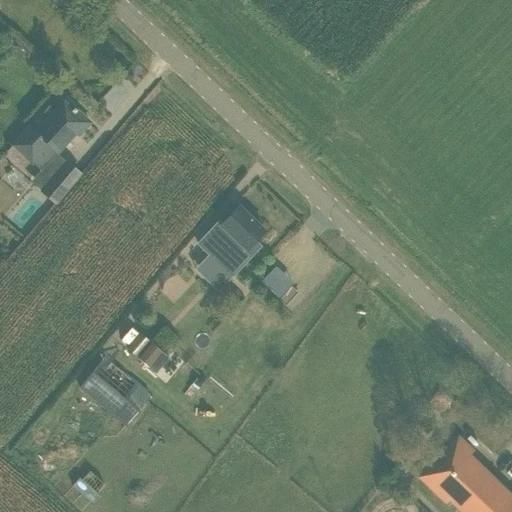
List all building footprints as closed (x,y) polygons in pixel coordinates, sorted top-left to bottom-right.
[(31,163),(31,162),(40,170),(74,133),(77,136),(89,123),(73,108),(71,110),(63,102),(35,133),(28,127),(12,145),(31,163)] [(40,192),(54,203),(79,174),(66,162),(40,192)] [(231,276),(260,245),(255,240),(264,231),(238,206),(221,224),(217,222),(197,243),(231,276)] [(274,265),(260,280),(278,295),(291,280),(274,265)] [(140,333),(125,348),(135,357),(149,341),(140,333)] [(137,359),(154,374),(168,358),(151,343),(137,359)] [(111,349),(73,396),(134,447),(173,400),(111,349)] [(511,511),(511,495),(469,457),(473,453),(457,439),(443,453),(421,481),(444,503),(448,499),(461,511),(511,511)]
